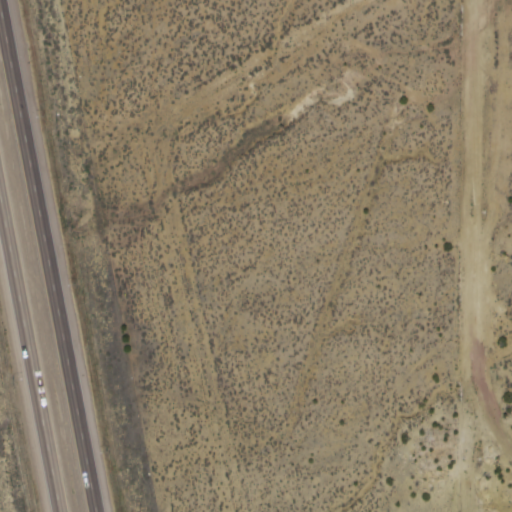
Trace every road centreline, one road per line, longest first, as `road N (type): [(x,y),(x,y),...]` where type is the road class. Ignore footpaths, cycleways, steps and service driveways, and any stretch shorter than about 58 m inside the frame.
road 1 (trunk): [(100,511),(6,0)]
road 2 (track): [(481,0),(473,511)]
road 3 (trunk): [(0,198),(58,511)]
